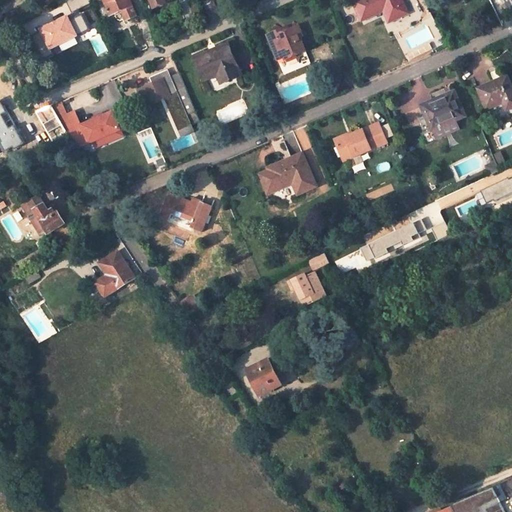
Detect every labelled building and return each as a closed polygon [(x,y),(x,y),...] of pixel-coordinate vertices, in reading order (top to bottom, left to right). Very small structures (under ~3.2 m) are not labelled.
[(104,0),(111,15),(122,11),(126,20),(136,16),(129,0),(104,0)] [(356,0),(353,1),(362,20),(383,12),(388,22),(408,14),(401,0),(356,0)] [(417,16),(430,11),(424,0),(401,0),(408,14),(410,19),(417,16)] [(430,11),(417,16),(423,29),(436,23),(430,11)] [(67,16),(41,29),(51,48),(59,44),(77,35),(89,29),(82,14),(69,21),(67,16)] [(287,28),(267,36),(283,75),(310,64),(300,37),(302,36),(298,28),(288,31),(287,28)] [(77,35),(59,44),(62,48),(79,40),(77,35)] [(241,76),(227,45),(194,59),(204,80),(216,75),(221,84),(241,76)] [(158,101),(159,100),(163,98),(177,131),(200,122),(179,72),(169,77),(167,72),(164,73),(164,72),(150,78),(152,84),(138,90),(144,104),(150,102),(150,103),(153,102),(155,103),(158,101)] [(511,107),(511,88),(506,77),(478,89),(488,109),(502,103),(506,110),(511,107)] [(465,117),(453,92),(421,106),(433,131),(428,133),(431,140),(457,129),(453,122),(465,117)] [(0,101),(0,147),(2,151),(12,146),(14,150),(25,145),(0,101)] [(81,127),(75,113),(67,116),(61,104),(52,107),(59,119),(67,132),(68,131),(80,149),(94,142),(108,136),(111,142),(123,136),(112,113),(103,117),(101,117),(102,119),(97,122),(96,120),(94,121),(81,127)] [(41,111),(49,125),(59,119),(52,107),(51,106),(41,111)] [(47,143),(67,132),(59,119),(49,125),(40,130),(47,143)] [(355,158),(387,144),(378,124),(347,139),(345,136),(334,141),(342,160),(353,155),(354,155),(355,158)] [(108,136),(94,142),(96,148),(111,142),(108,136)] [(316,186),(302,154),(268,169),(269,171),(259,175),(269,195),(297,182),(302,192),(316,186)] [(509,179),(482,191),(488,204),(494,201),(495,203),(511,194),(511,179),(509,181),(509,179)] [(38,196),(22,205),(42,237),(64,224),(57,212),(55,214),(52,210),(49,211),(44,204),(43,204),(38,196)] [(202,232),(212,207),(202,203),(201,205),(191,202),(178,197),(172,214),(194,222),(192,229),(202,232)] [(194,222),(172,214),(169,221),(192,230),(192,229),(194,222)] [(422,220),(364,248),(370,261),(375,258),(376,259),(389,253),(387,249),(402,242),(404,246),(421,238),(419,234),(427,230),(422,220)] [(446,223),(432,229),(438,241),(451,235),(446,223)] [(402,242),(387,249),(389,253),(404,246),(402,242)] [(118,252),(101,263),(107,274),(96,282),(105,297),(135,278),(118,252)] [(309,260),(314,270),(330,263),(325,253),(309,260)] [(36,271),(25,278),(29,285),(40,278),(36,271)] [(303,307),(327,296),(315,271),(307,275),(304,277),(302,274),(288,281),(292,289),(294,288),(303,307)] [(201,308),(196,299),(183,307),(189,315),(201,308)] [(336,305),(344,322),(356,316),(348,299),(336,305)] [(269,359),(282,385),(288,382),(274,355),(269,359)] [(282,385),(269,359),(247,370),(260,396),(282,385)] [(506,511),(494,487),(451,505),(454,511),(506,511)]
